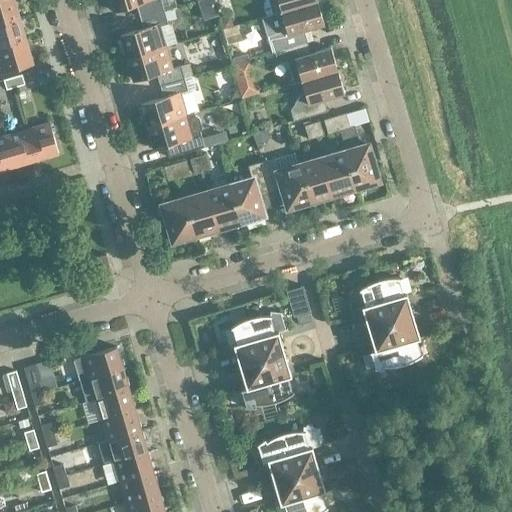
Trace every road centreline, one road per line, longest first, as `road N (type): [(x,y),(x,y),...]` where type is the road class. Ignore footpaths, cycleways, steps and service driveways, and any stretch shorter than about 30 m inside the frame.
road 1 (residential): [(58,0),(140,296)]
road 2 (residential): [(373,511),(298,251)]
road 3 (residential): [(140,296),(209,511)]
road 4 (residential): [(361,0),(423,215)]
road 5 (residential): [(298,251),(140,296)]
road 6 (residential): [(0,339),(140,296)]
road 7 (residential): [(423,215),(298,251)]
